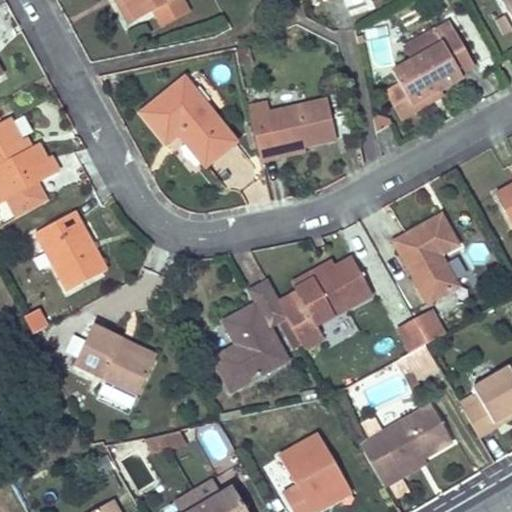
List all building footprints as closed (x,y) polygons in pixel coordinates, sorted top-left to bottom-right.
[(115,0),(129,24),(136,20),(125,1),(124,0),(115,0)] [(126,0),(125,1),(136,20),(156,10),(171,2),(169,0),(126,0)] [(169,0),(171,2),(156,10),(164,26),(188,12),(181,0),(169,0)] [(511,0),(505,0),(501,3),(511,23),(511,0)] [(447,23),(434,31),(439,40),(453,32),(447,23)] [(392,73),(399,86),(410,105),(437,89),(439,92),(462,78),(460,74),(473,66),(453,32),(439,40),(434,31),(404,48),(411,61),(392,73)] [(166,142),(178,133),(182,130),(193,142),(189,145),(206,165),(235,142),(182,79),(141,111),(166,142)] [(410,105),(399,86),(387,93),(403,121),(442,98),(439,92),(437,89),(410,105)] [(266,114),(274,152),(303,146),(335,139),(327,101),(266,114)] [(0,122),(0,190),(5,200),(37,183),(59,172),(50,156),(46,158),(37,144),(31,147),(26,150),(20,139),(8,118),(0,122)] [(182,130),(178,133),(189,145),(193,142),(182,130)] [(26,137),(20,139),(26,150),(31,147),(26,137)] [(303,146),(274,152),(276,160),(305,154),(303,146)] [(245,155),(221,170),(232,188),(256,174),(245,155)] [(37,183),(5,200),(8,204),(26,194),(33,206),(45,200),(37,183)] [(511,185),(495,195),(511,224),(511,185)] [(26,194),(8,204),(14,216),(33,206),(26,194)] [(74,212),(36,232),(68,291),(106,270),(74,212)] [(441,215),(394,242),(427,302),(456,286),(439,255),(457,245),(441,215)] [(295,291),(277,301),(286,317),(304,348),(324,337),(317,324),(341,311),(372,293),(352,257),(334,266),(294,289),(295,291)] [(291,283),(294,289),(334,266),(331,261),(291,283)] [(239,352),(214,365),(229,392),(287,360),(269,326),(286,317),(277,301),(266,281),(248,292),(256,304),(224,322),(237,346),(239,352)] [(37,310),(24,317),(32,332),(45,325),(37,310)] [(341,311),(317,324),(324,337),(348,323),(341,311)] [(433,314),(415,324),(426,345),(444,335),(433,314)] [(153,360),(120,345),(123,338),(94,324),(86,342),(79,360),(75,366),(104,381),(136,396),(153,360)] [(426,345),(415,324),(398,333),(409,354),(426,345)] [(79,360),(86,342),(75,337),(67,355),(79,360)] [(123,338),(120,345),(153,360),(156,353),(123,338)] [(237,346),(211,360),(214,365),(239,352),(237,346)] [(479,399),(462,409),(478,436),(497,425),(493,419),(511,407),(511,362),(472,386),(479,399)] [(130,408),(136,396),(104,381),(98,393),(130,408)] [(384,448),(366,458),(382,486),(403,475),(400,470),(423,457),(451,441),(430,404),(377,434),(384,448)] [(511,407),(493,419),(497,425),(511,417),(511,407)] [(318,511),(329,506),(325,499),(349,485),(319,434),(279,457),(296,487),(283,495),(292,511),(318,511)] [(377,434),(358,444),(366,458),(384,448),(377,434)] [(423,457),(400,470),(403,475),(425,462),(423,457)] [(212,479),(193,491),(201,505),(220,493),(212,479)] [(349,485),(325,499),(329,506),(353,492),(349,485)] [(201,505),(188,511),(248,511),(233,486),(220,493),(201,505)] [(193,491),(176,500),(182,511),(188,511),(201,505),(193,491)] [(118,511),(112,501),(93,511),(118,511)]
